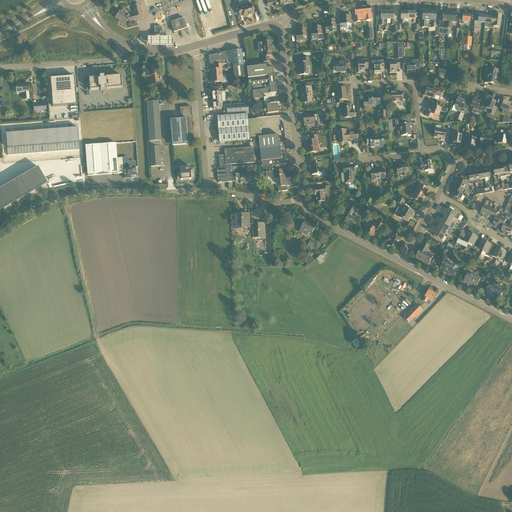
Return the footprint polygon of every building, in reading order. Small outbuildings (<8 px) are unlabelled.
[(143,18),(139,4),(132,6),(135,14),(130,16),(127,14),(126,15),(128,12),(123,9),(121,12),(120,11),(115,18),(122,22),(121,23),(125,26),(128,21),(130,22),(143,18)] [(254,14),(252,6),(245,8),(244,7),(238,9),(240,16),(243,15),(244,16),(248,15),(248,16),(254,14)] [(370,10),(370,6),(354,8),(355,16),(356,22),(360,22),(359,19),(367,18),(367,21),(371,21),(371,14),(370,11),(371,11),(371,10),(370,10)] [(445,22),(444,28),(439,28),(439,35),(448,35),(448,29),(449,14),(446,13),(446,12),(443,12),(443,13),(442,21),(445,22)] [(455,14),(456,13),(452,13),(452,14),(449,14),(448,29),(451,30),(452,22),(455,23),(456,14),(455,14)] [(462,25),(463,22),(470,22),(470,15),(466,15),(466,14),(463,14),(463,15),(462,15),(462,17),(459,17),(459,24),(462,25)] [(499,28),(501,16),(499,15),(499,14),(495,14),(495,15),(494,18),(493,25),(493,27),(499,28)] [(340,29),(347,28),(350,28),(351,27),(350,24),(351,24),(349,16),(342,17),(342,21),(339,22),(340,29)] [(485,23),(485,17),(478,16),(477,22),(474,21),(474,27),(480,28),(481,22),(485,23)] [(493,25),(494,18),(485,17),(485,23),(490,24),(490,25),(493,25)] [(184,18),(171,22),(174,32),(187,29),(184,18)] [(325,33),(333,33),(332,29),(336,28),(335,20),(327,21),(328,25),(325,26),(325,33)] [(322,34),(321,26),(313,27),(313,32),(310,32),(311,40),(318,39),(318,40),(323,40),(322,34)] [(307,36),(306,28),(298,29),(298,34),(295,34),(296,42),(303,41),(304,41),(303,37),(307,36)] [(170,37),(147,38),(147,44),(150,46),(173,46),(172,40),(170,37)] [(471,46),(471,38),(463,37),(463,46),(463,50),(469,50),(469,46),(471,46)] [(262,53),(263,62),(267,62),(268,62),(268,56),(271,55),(271,52),(272,52),(271,41),(262,42),(264,52),(262,53)] [(210,66),(215,65),(221,65),(222,65),(227,64),(228,69),(233,68),(234,78),(244,77),(243,66),(241,50),(226,52),(221,53),(218,53),(218,54),(209,56),(209,62),(210,62),(210,66)] [(308,75),(308,63),(309,62),(309,58),(302,58),(302,63),(298,63),(298,67),(299,67),(300,75),(303,75),(308,75)] [(358,73),(365,73),(365,67),(368,67),(368,60),(361,60),(361,63),(358,63),(358,73)] [(390,73),(397,73),(397,67),(400,67),(400,60),(393,60),(393,63),(389,63),(390,73)] [(409,64),(409,60),(403,60),(403,70),(404,70),(403,70),(403,68),(407,68),(407,74),(410,74),(410,73),(415,72),(415,69),(415,64),(409,64)] [(337,73),(345,72),(345,69),(348,68),(347,61),(336,62),(336,67),(333,67),(333,73),(337,73)] [(374,73),(381,73),(381,67),(384,67),(384,61),(377,61),(377,64),(374,64),(374,73)] [(222,77),(222,65),(221,65),(215,65),(215,70),(210,70),(210,78),(212,78),(212,83),(223,82),(222,77)] [(249,67),(247,68),(248,78),(273,75),(272,68),(268,68),(267,68),(267,65),(249,67)] [(159,85),(158,75),(157,67),(150,68),(151,69),(148,70),(150,83),(153,82),(153,85),(154,92),(159,91),(158,85),(159,85)] [(498,79),(499,70),(492,69),(491,73),(487,72),(486,79),(487,79),(486,83),(483,82),(483,83),(493,84),(494,78),(498,79)] [(264,98),(265,105),(266,105),(266,104),(270,104),(269,98),(276,97),(275,93),(277,93),(275,75),(273,75),(251,78),(252,87),(253,99),(264,98)] [(74,76),(50,78),(53,107),(77,105),(74,76)] [(98,78),(89,79),(90,90),(99,89),(100,89),(100,91),(105,90),(105,89),(106,89),(122,88),(121,76),(106,77),(104,77),(104,76),(99,76),(99,78),(98,78)] [(29,99),(29,92),(28,84),(16,85),(17,93),(23,93),(24,100),(29,99)] [(312,95),(311,87),(300,89),(300,93),(303,92),(303,95),(302,95),(303,103),(312,102),(311,95),(312,95)] [(345,96),(345,88),(337,89),(338,97),(334,97),(332,99),(332,105),(335,104),(339,104),(343,104),(342,100),(348,100),(347,96),(345,96)] [(440,97),(443,90),(436,88),(435,92),(427,89),(424,96),(434,99),(435,95),(440,97)] [(221,92),(212,93),(213,108),(222,107),(222,101),(221,92)] [(403,103),(402,92),(391,93),(391,102),(399,102),(399,104),(403,103)] [(374,96),(374,95),(368,95),(368,101),(363,101),(364,106),(369,106),(369,105),(372,105),(380,105),(380,96),(374,96)] [(276,97),(269,98),(270,104),(266,104),(266,105),(267,113),(278,112),(277,104),(279,103),(278,97),(276,97)] [(460,113),(464,115),(467,108),(463,107),(464,105),(463,104),(464,101),(458,99),(455,106),(454,105),(452,110),(456,112),(457,111),(460,113)] [(477,121),(480,114),(481,109),(478,107),(480,102),(473,99),(470,108),(473,109),(471,113),(472,113),(470,118),(477,121)] [(494,116),(496,110),(493,108),(495,102),(489,100),(485,108),(489,110),(486,117),(491,119),(493,116),(494,116)] [(164,166),(164,161),(163,141),(161,141),(158,101),(146,102),(151,167),(164,166)] [(510,117),(511,111),(508,110),(511,104),(503,101),(500,109),(503,110),(501,113),(510,117)] [(34,113),(46,112),(46,103),(33,104),(34,113)] [(249,113),(248,103),(224,105),(224,110),(227,110),(227,116),(217,117),(217,121),(229,120),(243,119),(248,118),(247,113),(249,113)] [(447,109),(437,105),(436,107),(433,106),(431,110),(428,108),(425,116),(432,119),(434,116),(438,117),(440,111),(446,113),(447,109)] [(172,145),(194,144),(191,107),(180,108),(181,120),(170,120),(171,135),(172,145)] [(350,111),(350,108),(343,108),(344,118),(352,118),(352,117),(356,117),(356,111),(350,111)] [(304,126),(315,125),(314,116),(317,115),(316,112),(309,113),(309,116),(305,116),(305,118),(303,118),(304,126)] [(249,141),(248,127),(248,118),(243,119),(229,120),(217,121),(219,143),(249,141)] [(411,136),(410,127),(412,127),(411,123),(399,125),(400,136),(407,135),(407,136),(411,136)] [(78,128),(6,133),(8,155),(80,150),(78,128)] [(444,141),(446,130),(435,129),(434,137),(441,138),(440,140),(444,141)] [(346,134),(346,130),(336,131),(336,135),(339,135),(339,141),(342,141),(342,142),(343,141),(346,141),(346,139),(348,139),(348,140),(358,139),(358,133),(346,134)] [(505,145),(507,136),(504,136),(505,132),(496,131),(495,139),(499,139),(498,144),(505,145)] [(460,144),(462,135),(451,134),(449,145),(456,146),(456,143),(460,144)] [(258,137),(262,167),(271,166),(284,164),(286,164),(284,142),(279,142),(278,135),(258,137)] [(490,145),(491,137),(480,135),(479,146),(483,146),(483,144),(490,145)] [(317,140),(317,136),(310,136),(311,141),(306,141),(306,146),(307,145),(308,153),(317,152),(315,140),(317,140)] [(373,138),(373,136),(366,137),(367,145),(370,145),(370,148),(375,147),(375,146),(379,146),(379,147),(383,147),(383,143),(389,142),(388,137),(382,138),(382,137),(373,138)] [(474,147),(476,138),(465,137),(463,148),(470,149),(471,146),(474,147)] [(88,176),(118,174),(116,144),(85,146),(88,176)] [(219,183),(232,182),(232,177),(232,172),(231,167),(231,165),(254,163),(253,148),(224,150),(225,155),(219,156),(220,168),(218,168),(219,183)] [(132,178),(131,176),(136,176),(135,162),(128,162),(128,158),(123,158),(124,179),(132,178)] [(416,165),(417,171),(421,171),(424,171),(433,170),(432,166),(431,161),(423,162),(423,163),(420,163),(420,165),(416,165)] [(316,163),(316,162),(309,163),(309,167),(311,167),(312,175),(318,175),(317,173),(322,173),(320,163),(316,163)] [(285,170),(284,164),(271,166),(262,167),(263,173),(266,173),(285,170)] [(401,166),(401,165),(396,165),(397,174),(404,173),(405,176),(408,176),(407,165),(401,166)] [(37,166),(0,188),(0,211),(47,183),(37,166)] [(353,174),(353,173),(354,173),(354,166),(349,166),(342,167),(343,174),(344,174),(345,184),(354,183),(353,174)] [(181,174),(177,174),(177,180),(181,179),(181,180),(182,180),(190,179),(191,179),(195,178),(194,171),(190,171),(190,167),(189,167),(181,168),(180,168),(180,169),(181,169),(181,174)] [(256,172),(256,169),(255,169),(250,170),(250,174),(240,175),(240,174),(235,174),(235,176),(236,181),(240,181),(241,183),(248,183),(248,184),(253,184),(253,180),(257,179),(256,172)] [(280,179),(280,180),(281,187),(278,187),(278,192),(288,191),(287,186),(289,186),(287,172),(286,172),(286,170),(285,170),(266,173),(267,178),(273,178),(273,179),(280,179)] [(374,171),(374,170),(371,171),(372,180),(385,179),(384,170),(374,171)] [(469,185),(475,183),(473,170),(470,171),(471,173),(468,173),(468,174),(465,174),(465,175),(463,175),(463,176),(469,185)] [(469,185),(463,176),(460,182),(459,181),(458,184),(456,183),(455,185),(464,190),(467,186),(468,186),(469,185)] [(424,197),(428,190),(419,185),(414,195),(415,195),(413,199),(420,203),(423,199),(422,199),(423,196),(424,197)] [(454,190),(462,195),(464,190),(455,185),(453,187),(455,188),(454,190)] [(325,196),(324,186),(317,186),(317,190),(314,190),(314,195),(315,195),(316,202),(315,202),(316,206),(321,205),(320,202),(325,201),(324,196),(325,196)] [(461,200),(463,195),(462,195),(454,190),(453,193),(455,194),(453,196),(461,200)] [(402,206),(405,200),(399,197),(396,203),(402,206)] [(353,213),(355,208),(350,205),(348,209),(347,208),(344,214),(348,216),(344,222),(345,222),(347,223),(352,226),(356,219),(358,215),(354,214),(353,213)] [(489,209),(484,206),(481,214),(483,215),(482,217),(485,218),(489,209)] [(415,213),(405,207),(403,211),(401,210),(397,217),(408,223),(411,217),(412,218),(415,213)] [(454,210),(450,207),(449,209),(448,211),(443,208),(441,211),(455,218),(458,220),(461,215),(457,214),(457,213),(453,211),(454,210)] [(490,218),(493,211),(489,209),(485,218),(487,219),(488,217),(490,218)] [(452,223),(455,218),(441,211),(440,213),(445,216),(444,218),(452,223)] [(494,222),(497,216),(498,213),(493,211),(490,218),(492,219),(492,221),(494,222)] [(241,214),(241,213),(234,213),(235,229),(242,229),(242,228),(250,228),(249,214),(241,214)] [(497,228),(501,218),(497,216),(494,222),(493,224),(496,225),(495,226),(497,228)] [(443,220),(438,217),(436,220),(450,227),(452,223),(444,218),(443,220)] [(505,223),(506,220),(501,218),(497,228),(500,229),(501,227),(503,228),(505,223)] [(450,233),(447,232),(450,227),(436,220),(435,222),(440,225),(439,227),(450,233)] [(310,241),(313,235),(312,234),(315,227),(304,221),(299,232),(307,236),(306,239),(310,241)] [(509,225),(505,223),(503,228),(501,231),(504,232),(503,234),(505,235),(509,225)] [(260,224),(256,224),(256,238),(260,238),(260,237),(265,237),(265,224),(260,224)] [(380,232),(382,228),(383,226),(379,224),(378,226),(376,225),(374,228),(369,226),(365,233),(372,237),(376,230),(378,230),(380,231),(380,232)] [(438,229),(433,226),(431,229),(445,236),(447,238),(450,233),(439,227),(438,229)] [(442,241),(445,236),(431,229),(430,231),(435,234),(434,236),(442,241)] [(400,236),(393,232),(390,230),(386,237),(384,242),(388,244),(388,245),(395,249),(400,239),(399,239),(400,236)] [(468,244),(469,243),(473,235),(463,230),(462,231),(461,235),(458,239),(468,244)] [(476,247),(480,239),(477,238),(478,237),(473,234),(473,235),(469,243),(474,246),(474,245),(476,247)] [(482,240),(480,239),(476,247),(478,248),(483,251),(487,243),(488,242),(483,240),(482,240)] [(314,251),(318,245),(311,241),(307,247),(314,251)] [(426,252),(429,246),(424,243),(421,250),(420,249),(417,257),(424,260),(423,261),(429,264),(433,256),(426,252)] [(489,257),(494,247),(487,243),(483,251),(483,252),(486,254),(486,255),(489,257)] [(497,258),(501,250),(494,247),(489,257),(492,258),(493,257),(497,259),(497,258)] [(503,265),(505,261),(508,254),(506,253),(507,252),(502,249),(501,250),(497,258),(497,259),(496,261),(503,265)] [(454,277),(457,271),(454,270),(455,266),(445,261),(441,268),(447,272),(447,273),(454,277)] [(480,278),(472,274),(471,275),(468,274),(464,282),(468,284),(469,283),(476,287),(480,278)] [(511,281),(505,277),(503,281),(511,286),(511,283),(511,281)] [(495,289),(489,285),(485,293),(492,296),(494,298),(495,297),(499,299),(503,291),(496,287),(495,289)] [(431,301),(435,295),(428,291),(422,301),(425,303),(428,299),(431,301)] [(406,299),(398,307),(403,311),(411,304),(406,299)] [(416,305),(414,303),(411,307),(412,308),(403,318),(409,324),(415,318),(423,311),(416,304),(416,305)] [(351,342),(356,348),(361,345),(357,338),(351,342)]
